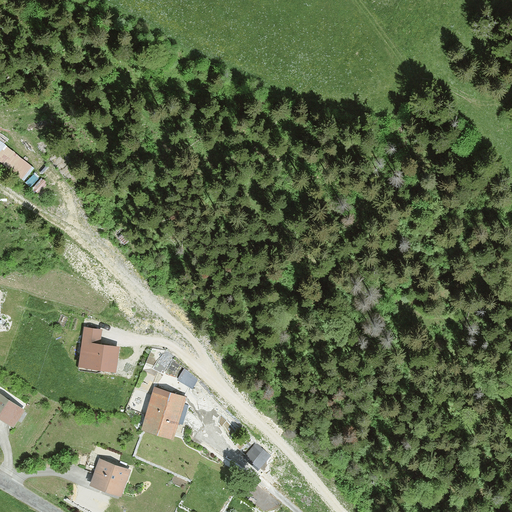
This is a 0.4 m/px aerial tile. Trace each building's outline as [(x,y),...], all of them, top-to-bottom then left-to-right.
[(0,163),(22,182),(34,168),(0,140),(0,163)] [(25,182),(30,187),(39,176),(34,172),(25,182)] [(101,328),(81,325),(74,364),(112,370),(116,345),(98,341),(101,328)] [(153,385),(138,426),(169,438),(184,397),(153,385)] [(0,418),(11,426),(16,419),(21,422),(27,413),(23,410),(24,409),(0,393),(0,418)] [(256,442),(246,452),(260,467),(271,455),(256,442)] [(97,457),(87,483),(118,495),(129,469),(97,457)]
